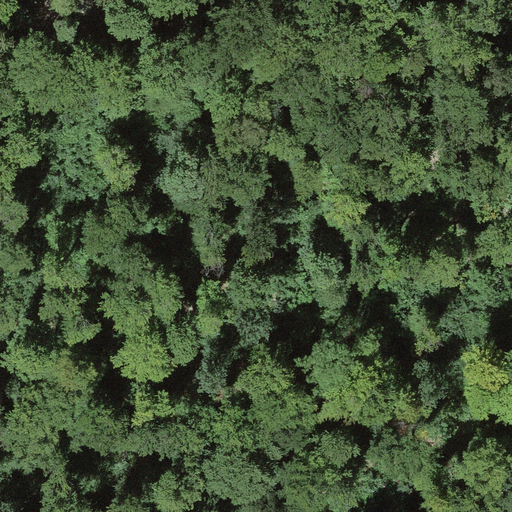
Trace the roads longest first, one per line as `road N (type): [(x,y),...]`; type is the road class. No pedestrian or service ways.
road 1 (track): [(0,333),(246,277)]
road 2 (track): [(343,511),(511,406)]
